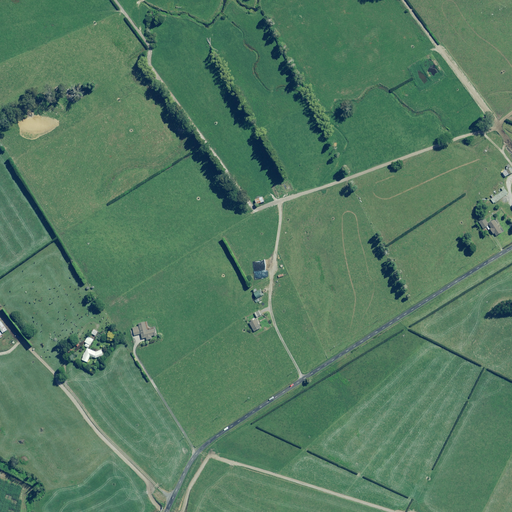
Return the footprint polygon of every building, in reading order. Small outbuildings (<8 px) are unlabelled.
[(511,173),(511,169),(511,168),(503,173),(505,177),(511,173)] [(491,196),(492,198),(491,200),(494,204),(508,194),(503,187),(501,189),(503,191),(494,197),(493,195),(491,196)] [(489,226),(484,219),(479,222),(483,229),(489,226)] [(503,232),(495,220),(489,224),(491,228),(490,229),(493,234),(495,233),(497,236),(503,232)] [(261,261),(253,263),(255,279),(264,278),(261,261)] [(257,291),(256,289),(253,291),(257,299),(263,295),(260,290),(257,291)] [(250,321),(250,322),(250,323),(254,332),(261,328),(256,319),(254,321),(253,320),(250,321)] [(131,331),(132,336),(135,335),(135,336),(142,334),(143,339),(147,338),(147,340),(153,339),(152,336),(157,335),(155,329),(147,331),(145,322),(139,324),(140,327),(133,328),(133,330),(131,331)] [(94,340),(88,337),(85,342),(91,345),(94,340)] [(86,353),(85,352),(83,357),(82,360),(88,362),(90,356),(96,358),(104,355),(102,350),(96,352),(87,349),(86,353)]
